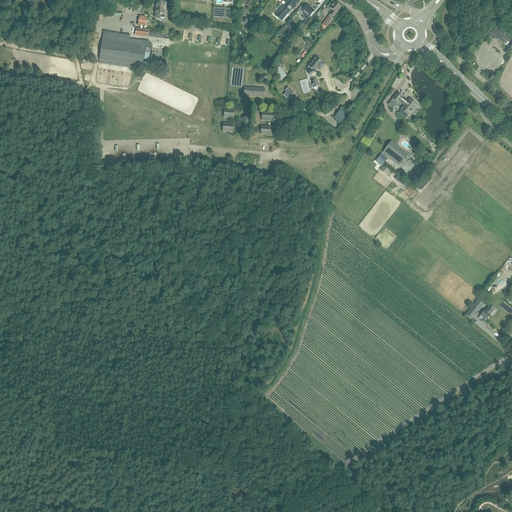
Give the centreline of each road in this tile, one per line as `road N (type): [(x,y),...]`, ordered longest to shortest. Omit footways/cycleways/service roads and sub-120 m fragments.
road 1 (track): [(339,473),(511,362)]
road 2 (secondary): [(511,126),(418,43)]
